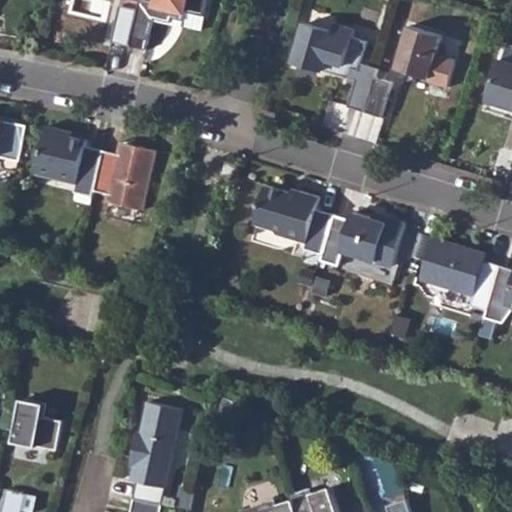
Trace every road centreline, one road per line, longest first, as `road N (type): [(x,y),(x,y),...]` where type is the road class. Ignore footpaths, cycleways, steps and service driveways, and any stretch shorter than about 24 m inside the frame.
road 1 (residential): [(223,128),(511,215)]
road 2 (residential): [(0,82),(223,128)]
road 3 (residential): [(143,320),(86,511)]
road 4 (residential): [(223,128),(267,0)]
